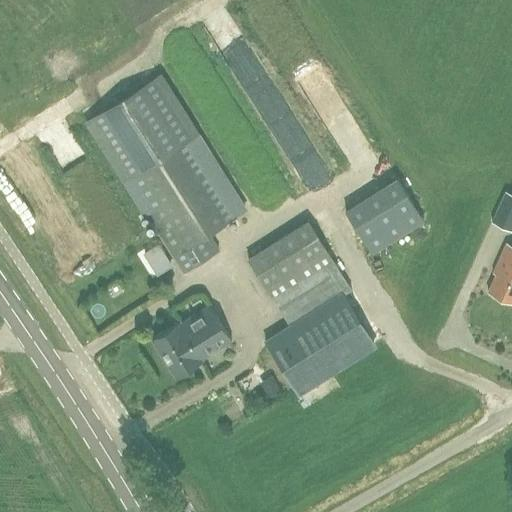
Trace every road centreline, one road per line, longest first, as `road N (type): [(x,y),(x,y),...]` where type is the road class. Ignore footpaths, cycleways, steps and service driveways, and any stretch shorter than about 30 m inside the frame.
road 1 (secondary): [(139,511),(0,293)]
road 2 (unclassified): [(343,511),(511,413)]
